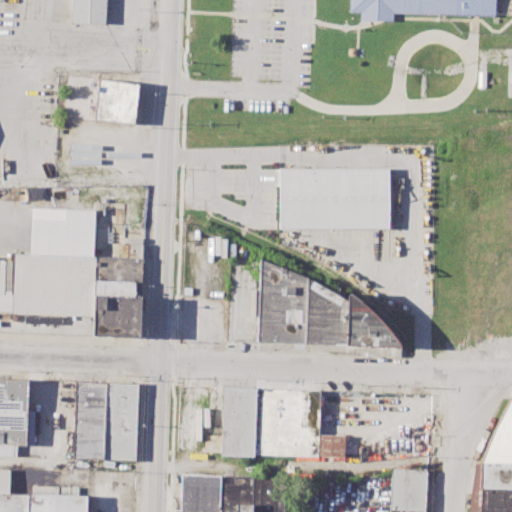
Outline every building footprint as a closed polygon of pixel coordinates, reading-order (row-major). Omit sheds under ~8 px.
[(72,0),(71,22),(105,23),(105,0),(72,0)] [(511,0),(349,0),(349,11),(360,12),(359,19),(394,20),(394,12),(495,16),(495,0),(511,0)] [(133,123),(63,115),(68,75),(138,84),(133,123)] [(390,228),(390,168),(278,168),(278,228),(390,228)] [(141,257),(141,243),(127,242),(126,257),(141,257)] [(94,256),(14,253),(12,313),(92,316),(94,256)] [(91,335),(139,336),(141,257),(126,257),(122,257),(94,256),(92,316),(91,335)] [(305,343),(256,341),(259,259),(284,268),(307,277),(305,343)] [(347,301),(335,292),(321,284),(307,277),(305,343),(345,345),(347,301)] [(399,347),(345,345),(347,301),(348,294),(349,293),(363,302),(375,314),(386,326),(394,335),(399,342),(399,347)] [(24,323),(61,324),(61,315),(24,314),(24,323)] [(0,377),(27,379),(25,445),(0,443),(0,377)] [(75,381),(73,457),(103,459),(105,382),(75,381)] [(103,459),(135,460),(137,383),(105,382),(103,459)] [(223,386),(220,455),(253,456),(253,453),(255,387),(223,386)] [(255,387),(320,390),(318,434),(317,456),(253,453),(255,387)] [(511,461),(481,461),(495,428),(509,399),(511,399),(511,461)] [(318,434),(345,435),(344,457),(317,456),(318,434)] [(511,488),(479,488),(481,461),(511,461),(511,488)] [(391,467),(389,509),(425,511),(426,469),(391,467)] [(0,491),(8,492),(9,469),(0,468),(0,491)] [(219,511),(220,483),(220,475),(181,474),(180,509),(172,509),(172,511),(219,511)] [(252,511),(253,476),(233,476),(233,483),(220,483),(219,511),(252,511)] [(283,511),(284,477),(253,476),(252,511),(283,511)] [(511,511),(478,511),(479,488),(511,488),(511,511)] [(27,511),(28,493),(8,492),(0,491),(0,511),(27,511)] [(85,511),(86,495),(28,493),(27,511),(85,511)]
